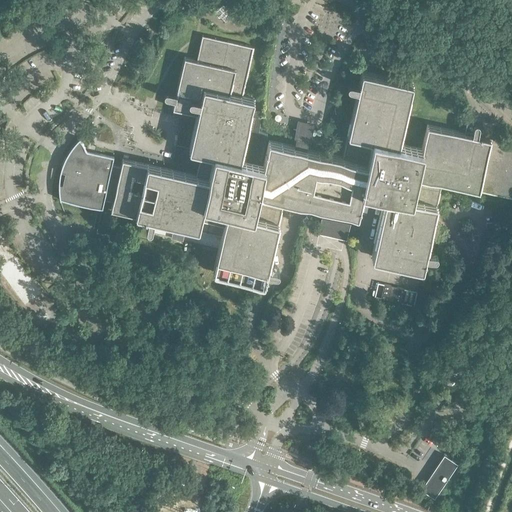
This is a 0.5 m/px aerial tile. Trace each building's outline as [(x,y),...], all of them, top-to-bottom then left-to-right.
[(220,1),(212,8),(217,13),(216,14),(219,18),(220,17),(225,22),(233,14),(228,9),(229,8),(225,5),(224,6),(220,1)] [(60,19),(65,13),(56,5),(51,11),(60,19)] [(58,177),(58,184),(58,191),(58,197),(59,197),(60,197),(102,206),(103,206),(105,197),(113,199),(111,208),(148,217),(147,221),(146,223),(146,225),(146,226),(146,227),(146,228),(147,228),(147,229),(148,229),(149,229),(150,229),(151,229),(151,228),(152,228),(153,227),(154,218),(215,232),(216,233),(221,234),(213,271),(264,283),(264,282),(267,270),(274,272),(276,272),(277,272),(278,271),(279,270),(279,269),(279,268),(279,267),(278,266),(277,266),(276,265),(271,264),(268,264),(276,232),(284,197),(286,197),(332,208),(329,217),(329,218),(329,219),(323,217),(320,229),(320,230),(331,232),(331,233),(345,236),(345,232),(347,223),(341,222),(342,221),(342,220),(344,211),(357,214),(360,201),(363,189),(385,194),(383,206),(377,232),(371,256),(385,259),(423,268),(426,255),(435,257),(436,256),(437,254),(437,253),(436,251),(435,251),(427,249),(431,232),(434,220),(436,211),(443,182),(511,197),(511,143),(481,137),(478,136),(479,131),(480,129),(480,127),(480,126),(480,125),(479,124),(477,124),(476,124),(475,124),(474,125),(474,126),(472,135),(465,133),(427,124),(421,149),(399,144),(413,82),(362,71),(359,83),(351,81),(350,81),(349,82),(348,82),(347,83),(347,84),(347,85),(348,86),(348,87),(349,87),(349,88),(358,89),(342,156),(306,148),(308,140),(311,140),(312,135),(314,124),(314,123),(297,119),(297,121),(296,127),(294,136),(296,137),(294,145),(269,139),(263,164),(260,163),(267,133),(259,131),(262,119),(259,119),(260,113),(254,111),(242,159),(241,159),(255,97),(243,95),(254,46),(241,42),(203,34),(202,37),(197,58),(185,55),(176,92),(168,91),(167,90),(166,90),(165,91),(165,92),(164,92),(164,93),(164,94),(164,95),(165,96),(166,97),(167,97),(175,99),(173,107),(198,112),(190,147),(189,149),(190,149),(187,160),(190,161),(198,163),(197,171),(196,174),(122,157),(121,164),(113,162),(114,155),(95,151),(88,149),(87,149),(87,148),(86,148),(86,147),(85,146),(83,142),(82,141),(82,140),(81,139),(80,138),(80,137),(80,136),(75,141),(71,146),(67,152),(64,158),(62,164),(60,171),(58,177)] [(377,282),(375,290),(373,289),(372,294),(374,295),(374,296),(414,305),(417,291),(377,282)] [(135,288),(144,297),(147,293),(139,285),(135,288)] [(149,357),(155,352),(123,319),(103,339),(118,355),(124,350),(132,358),(135,355),(151,372),(157,366),(149,357)] [(458,436),(467,428),(462,423),(454,432),(458,436)] [(454,455),(451,459),(444,454),(420,488),(434,498),(458,463),(455,461),(462,451),(458,448),(462,443),(436,425),(428,438),(454,455)]
